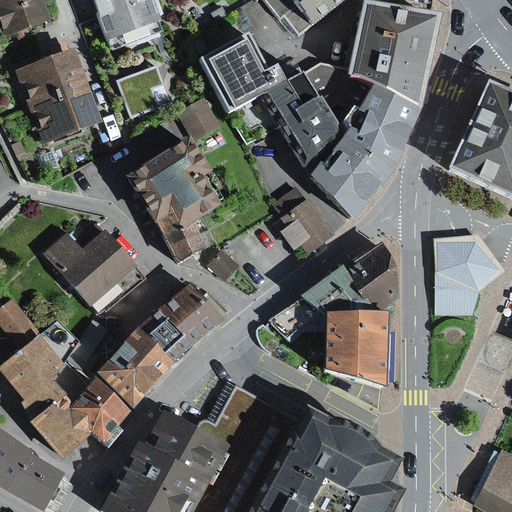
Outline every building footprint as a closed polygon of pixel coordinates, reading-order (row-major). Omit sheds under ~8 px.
[(50,0),(0,0),(0,31),(3,40),(49,25),(43,7),(52,4),(50,0)] [(86,0),(104,47),(159,26),(149,0),(86,0)] [(261,0),(277,22),(282,18),(298,37),(346,0),(261,0)] [(367,92),(414,114),(435,22),(357,8),(344,72),(342,81),(355,85),(367,92)] [(245,39),(196,64),(225,117),(228,116),(300,77),(296,70),(278,79),(273,70),(264,75),(245,39)] [(26,111),(86,90),(72,51),(44,61),(13,73),(26,111)] [(318,66),(300,77),(338,143),(342,138),(338,128),(348,113),(354,116),(367,92),(355,85),(342,81),(344,72),(318,66)] [(155,69),(115,83),(128,120),(168,106),(155,69)] [(318,171),(338,143),(300,77),(228,116),(245,146),(275,132),(299,175),(305,170),(309,177),(315,169),(318,171)] [(86,90),(26,111),(40,149),(100,128),(86,90)] [(511,102),(485,90),(446,175),(511,204),(511,102)] [(414,114),(367,92),(354,116),(348,113),(338,128),(342,138),(338,143),(387,177),(414,114)] [(202,102),(177,116),(192,144),(218,129),(202,102)] [(185,142),(122,182),(151,229),(168,219),(177,236),(191,228),(216,211),(197,185),(209,177),(185,142)] [(20,143),(11,147),(15,157),(24,153),(20,143)] [(387,177),(338,143),(318,171),(315,169),(309,177),(305,183),(345,225),(387,177)] [(279,221),(306,201),(296,188),(269,207),(279,221)] [(306,201),(279,221),(285,229),(277,235),(291,254),(299,248),(306,256),(331,237),(306,201)] [(18,205),(0,222),(0,229),(22,208),(18,205)] [(168,219),(151,229),(174,267),(201,253),(191,228),(177,236),(168,219)] [(67,238),(45,258),(96,318),(144,282),(100,232),(79,250),(67,238)] [(457,240),(433,242),(435,316),(472,317),(478,296),(504,275),(489,255),(477,238),(457,240)] [(339,271),(352,301),(382,321),(382,316),(396,304),(392,273),(379,247),(352,264),(349,263),(339,268),(339,271)] [(220,252),(206,268),(223,283),(237,268),(220,252)] [(352,301),(339,271),(268,322),(285,341),(301,327),(319,326),(319,320),(352,301)] [(218,327),(189,288),(134,334),(168,370),(218,327)] [(352,301),(319,320),(319,326),(319,377),(381,394),(382,321),(352,301)] [(11,303),(0,310),(0,329),(18,353),(38,338),(11,303)] [(18,407),(28,427),(61,401),(46,385),(64,368),(76,344),(55,324),(38,338),(18,353),(0,368),(0,377),(21,404),(18,407)] [(134,334),(92,378),(129,413),(168,370),(134,334)] [(79,385),(64,368),(46,385),(61,401),(79,385)] [(125,418),(90,385),(67,410),(90,438),(105,452),(120,434),(115,430),(125,418)] [(390,511),(398,498),(383,489),(395,466),(370,453),(369,449),(366,444),(359,438),(351,432),(344,430),(337,428),(330,428),(323,429),(299,416),(295,423),(235,387),(213,428),(207,425),(203,424),(198,425),(194,427),(191,434),(223,452),(190,511),(390,511)] [(28,427),(26,428),(59,466),(90,438),(67,410),(61,401),(28,427)] [(99,511),(190,511),(223,452),(191,434),(161,419),(143,454),(134,449),(99,511)] [(43,511),(63,478),(0,435),(0,491),(34,511),(43,511)] [(511,511),(511,460),(500,454),(471,510),(476,511),(511,511)]
